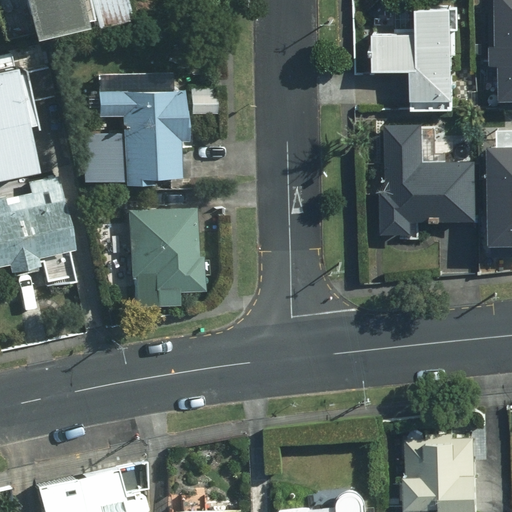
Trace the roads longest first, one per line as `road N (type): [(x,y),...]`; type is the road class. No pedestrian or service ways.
road 1 (residential): [(292,357),(286,0)]
road 2 (secondary): [(0,407),(292,357)]
road 3 (secondary): [(292,357),(511,335)]
